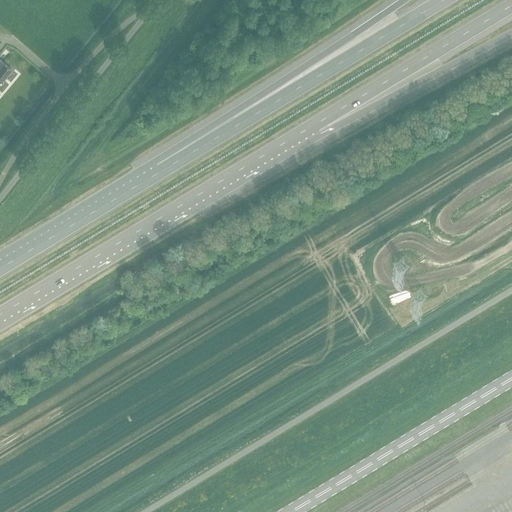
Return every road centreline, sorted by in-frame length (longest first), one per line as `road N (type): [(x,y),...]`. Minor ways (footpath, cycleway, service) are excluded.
road 1 (trunk): [(0,315),(306,130)]
road 2 (trunk): [(444,0),(158,173)]
road 3 (trunk): [(407,0),(185,143),(158,173)]
road 4 (unclassified): [(162,0),(0,204)]
road 5 (secondary): [(290,511),(511,378)]
road 6 (trunk): [(306,130),(511,7)]
road 7 (trunk): [(306,130),(511,32)]
road 8 (trunk): [(158,173),(0,269)]
